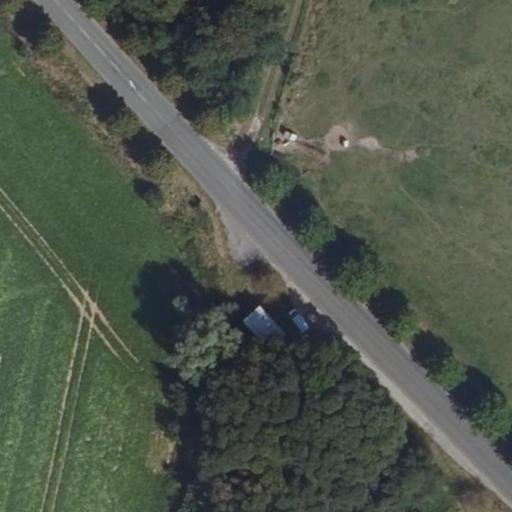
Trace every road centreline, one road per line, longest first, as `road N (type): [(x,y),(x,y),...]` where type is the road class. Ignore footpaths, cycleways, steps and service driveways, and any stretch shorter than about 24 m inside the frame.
road 1 (tertiary): [(511,485),(59,0)]
road 2 (track): [(261,223),(328,0)]
